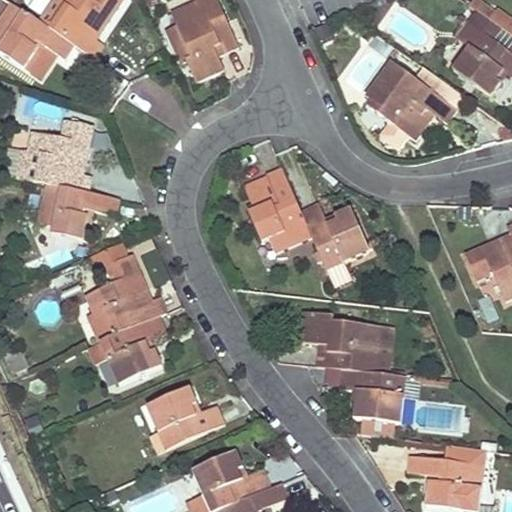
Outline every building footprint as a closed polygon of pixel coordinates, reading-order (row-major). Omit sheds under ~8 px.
[(0,0),(0,21),(11,5),(1,0),(0,0)] [(53,0),(45,0),(33,19),(39,23),(53,0)] [(53,0),(39,23),(75,47),(95,61),(103,46),(97,42),(90,37),(97,27),(104,32),(125,0),(124,0),(53,0)] [(143,0),(147,9),(162,3),(160,0),(143,0)] [(217,0),(200,0),(171,13),(177,26),(191,58),(185,60),(196,84),(224,71),(218,58),(213,48),(219,45),(224,56),(239,49),(217,0)] [(33,19),(11,5),(0,21),(0,45),(2,46),(0,49),(0,53),(28,73),(42,53),(32,46),(33,45),(35,41),(45,48),(65,62),(75,47),(39,23),(33,19)] [(490,21),(511,37),(511,21),(498,11),(490,21)] [(459,39),(471,48),(476,52),(486,36),(482,33),(490,21),(478,12),(459,39)] [(482,33),(486,36),(476,52),(471,48),(470,49),(454,72),(492,99),(502,85),(498,82),(504,74),(508,77),(509,77),(511,79),(511,37),(490,21),(482,33)] [(191,58),(177,26),(163,32),(177,64),(185,60),(191,58)] [(104,32),(97,27),(90,37),(97,42),(104,32)] [(45,48),(35,41),(33,45),(42,53),(45,48)] [(219,45),(213,48),(218,58),(224,56),(219,45)] [(368,100),(382,110),(379,115),(391,124),(410,138),(417,143),(432,122),(423,116),(426,110),(436,116),(448,126),(458,112),(441,100),(442,98),(448,101),(454,92),(426,72),(418,84),(393,65),(368,100)] [(498,82),(502,85),(508,77),(504,74),(498,82)] [(382,110),(368,100),(364,105),(379,115),(382,110)] [(436,116),(426,110),(423,116),(432,122),(436,116)] [(60,141),(31,135),(27,154),(21,182),(44,187),(87,196),(90,180),(83,178),(75,177),(78,164),(85,166),(93,129),(64,123),(60,141)] [(410,138),(391,124),(381,136),(382,141),(396,151),(400,150),(410,138)] [(15,181),(21,153),(9,150),(3,178),(15,181)] [(27,154),(21,153),(15,181),(21,182),(27,154)] [(85,166),(78,164),(75,177),(83,178),(85,166)] [(301,213),(282,171),(266,177),(269,183),(275,197),(281,210),(274,212),(269,199),(250,207),(246,209),(260,244),(270,241),(276,257),(294,249),(313,241),(301,213)] [(269,199),(275,197),(269,183),(245,192),(250,207),(269,199)] [(87,196),(44,187),(36,227),(50,230),(49,236),(87,244),(93,220),(79,217),(80,210),(94,213),(116,218),(119,203),(87,196)] [(281,210),(275,197),(269,199),(274,212),(281,210)] [(319,206),(301,213),(313,241),(317,252),(324,268),(342,260),(344,266),(371,255),(352,211),(335,217),(338,223),(328,228),(325,221),(319,206)] [(94,213),(80,210),(79,217),(93,220),(94,213)] [(335,217),(325,221),(328,228),(338,223),(335,217)] [(498,239),(463,256),(475,284),(493,276),(505,304),(511,300),(511,224),(506,228),(509,234),(511,240),(511,242),(502,248),(498,239)] [(511,240),(509,234),(498,239),(502,248),(511,242),(511,240)] [(313,241),(294,249),(300,261),(317,252),(313,241)] [(96,270),(104,266),(120,259),(122,266),(129,263),(123,249),(93,262),(96,270)] [(104,266),(107,273),(113,288),(86,299),(94,319),(106,345),(161,322),(168,319),(161,302),(153,305),(146,309),(141,298),(149,295),(134,261),(129,263),(122,266),(120,259),(104,266)] [(344,266),(342,260),(324,268),(327,274),(344,266)] [(350,280),(344,266),(327,274),(333,288),(350,280)] [(149,295),(141,298),(146,309),(153,305),(149,295)] [(334,318),(307,314),(303,344),(319,346),(329,347),(329,354),(318,352),(317,369),(326,370),(343,372),(375,376),(380,329),(333,323),(334,318)] [(94,319),(89,321),(101,348),(106,345),(94,319)] [(427,321),(421,324),(428,339),(434,336),(427,321)] [(168,338),(161,322),(106,345),(113,362),(108,364),(119,390),(164,371),(157,355),(151,358),(146,347),(152,345),(168,338)] [(440,378),(388,373),(394,330),(380,329),(375,376),(402,379),(439,384),(440,378)] [(106,345),(101,348),(108,364),(113,362),(106,345)] [(152,345),(146,347),(151,358),(157,355),(152,345)] [(7,361),(14,377),(28,370),(21,354),(7,361)] [(343,372),(326,370),(324,386),(341,388),(343,372)] [(375,376),(343,372),(341,388),(340,392),(356,393),(363,393),(362,403),(355,403),(353,421),(362,422),(395,425),(401,426),(404,398),(399,398),(402,379),(375,376)] [(439,384),(402,379),(399,398),(404,398),(417,399),(419,387),(438,389),(439,384)] [(192,391),(148,410),(159,436),(164,434),(172,451),(225,428),(218,410),(203,416),(196,419),(192,410),(198,407),(192,391)] [(198,407),(192,410),(196,419),(203,416),(198,407)] [(25,422),(32,438),(46,431),(39,415),(25,422)] [(393,440),(395,425),(362,422),(361,436),(393,440)] [(164,434),(159,436),(167,453),(172,451),(164,434)] [(487,452),(447,447),(445,462),(486,467),(487,452)] [(237,453),(193,471),(205,497),(210,495),(217,511),(218,511),(272,488),(264,471),(248,478),(242,481),(238,471),(244,468),(237,453)] [(445,462),(410,457),(408,474),(431,477),(443,479),(442,485),(430,483),(427,508),(460,511),(463,511),(465,504),(480,506),(486,467),(445,462)] [(244,468),(238,471),(242,481),(248,478),(244,468)] [(186,505),(201,498),(195,483),(179,490),(186,505)] [(289,500),(282,484),(272,488),(218,511),(261,511),(268,509),(289,500)] [(205,497),(186,505),(189,511),(217,511),(210,495),(205,497)]
